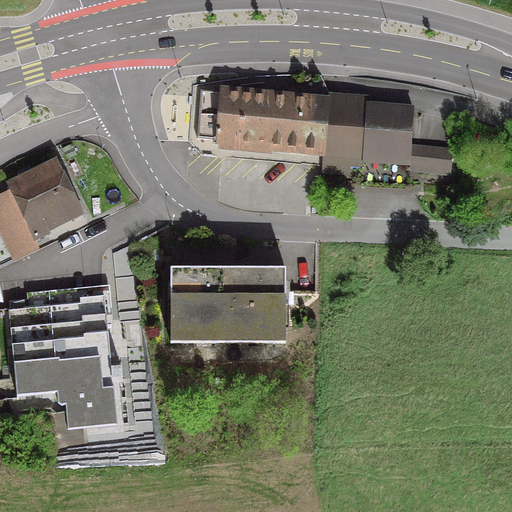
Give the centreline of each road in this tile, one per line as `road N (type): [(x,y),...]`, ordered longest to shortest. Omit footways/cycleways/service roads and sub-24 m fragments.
road 1 (tertiary): [(511,237),(215,225),(189,215),(168,195),(122,114),(95,38)]
road 2 (primary): [(95,38),(200,19),(275,17),(385,27),(511,59)]
